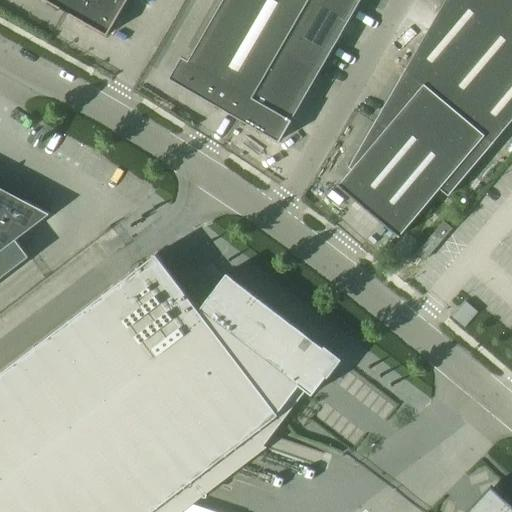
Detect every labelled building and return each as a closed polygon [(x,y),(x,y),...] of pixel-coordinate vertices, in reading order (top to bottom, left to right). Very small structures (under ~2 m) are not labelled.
[(45,0),(65,11),(71,0),(45,0)] [(71,0),(65,11),(107,35),(128,0),(71,0)] [(170,77),(177,81),(240,117),(270,65),(290,31),(307,0),(224,0),(190,60),(182,56),(170,77)] [(315,0),(307,0),(290,31),(330,54),(350,19),(315,0)] [(315,0),(350,19),(360,0),(315,0)] [(511,120),(511,0),(446,0),(406,69),(350,167),(351,168),(337,185),(399,237),(440,189),(448,196),(511,120)] [(290,31),(270,65),(310,89),(330,54),(290,31)] [(270,65),(240,117),(280,140),(310,89),(270,65)] [(0,251),(50,213),(25,200),(22,206),(0,194),(0,251)] [(425,259),(451,229),(443,223),(418,252),(425,259)] [(227,272),(199,309),(156,253),(141,265),(0,372),(0,511),(165,511),(167,508),(179,511),(184,495),(195,499),(212,486),(218,469),(229,473),(235,456),(246,461),(253,443),(253,442),(249,437),(261,427),(278,414),(279,414),(278,413),(299,384),(312,394),(313,393),(339,359),(227,272)] [(511,511),(511,504),(491,485),(489,487),(488,500),(476,511),(511,511)]
